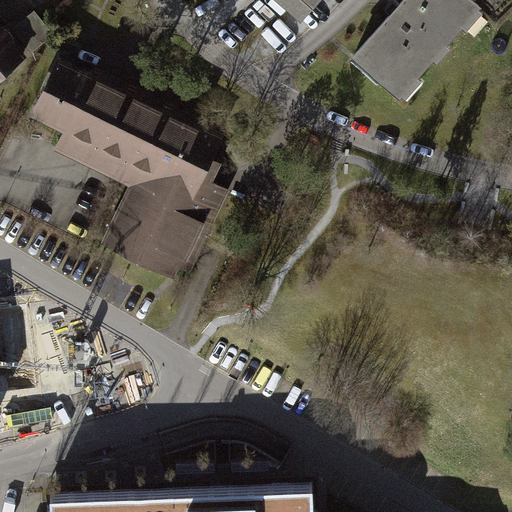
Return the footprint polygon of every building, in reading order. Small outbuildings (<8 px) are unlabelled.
[(275,0),(296,19),(313,0),(275,0)] [(475,0),(405,0),(358,53),(402,92),(480,4),(475,0)] [(0,76),(28,53),(0,21),(0,76)] [(215,160),(225,139),(60,59),(32,116),(67,133),(59,149),(132,184),(102,246),(185,286),(231,192),(216,184),(225,164),(215,160)] [(306,511),(305,487),(45,496),(45,511),(306,511)]
